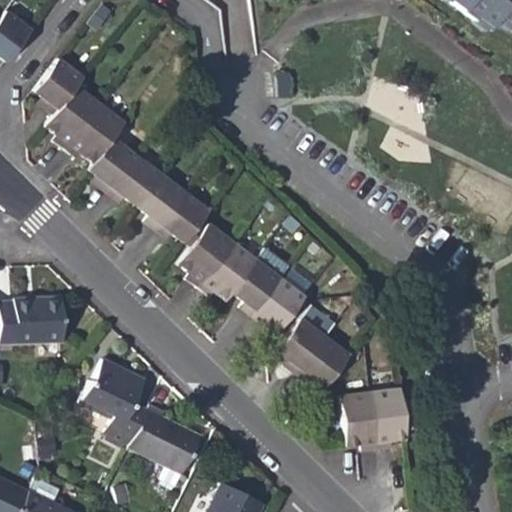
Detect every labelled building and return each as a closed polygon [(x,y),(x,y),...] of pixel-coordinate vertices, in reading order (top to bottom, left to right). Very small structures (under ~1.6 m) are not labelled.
[(511,0),(437,0),(438,0),(440,0),(442,0),(473,23),(473,27),(477,30),(481,30),(483,31),(484,31),(493,21),(495,22),(497,28),(502,31),(508,31),(511,33),(511,0)] [(4,11),(0,15),(0,58),(3,61),(28,29),(4,11)] [(40,102),(52,111),(74,82),(80,75),(56,56),(32,90),(42,99),(40,102)] [(90,95),(74,82),(52,111),(43,123),(53,130),(49,136),(54,140),(90,95)] [(54,140),(60,145),(96,100),(90,95),(54,140)] [(75,149),(88,159),(108,134),(120,119),(96,100),(60,145),(71,154),(75,149)] [(117,141),(108,134),(88,159),(84,165),(92,173),(117,141)] [(91,180),(103,190),(132,153),(117,141),(92,173),(95,175),(91,180)] [(119,194),(131,203),(156,171),(132,153),(103,190),(115,200),(119,194)] [(163,177),(156,171),(131,203),(138,209),(163,177)] [(139,219),(150,228),(180,190),(163,177),(138,209),(143,213),(139,219)] [(202,207),(180,190),(150,228),(162,237),(167,231),(178,240),(193,220),(202,207)] [(178,240),(184,245),(200,225),(193,220),(178,240)] [(181,275),(193,285),(227,240),(204,221),(200,225),(184,245),(172,260),(185,270),(181,275)] [(250,257),(227,240),(193,285),(202,292),(206,287),(218,296),(225,288),(250,257)] [(233,303),(246,313),(274,276),(250,257),(225,288),(237,298),(233,303)] [(299,295),(274,276),(246,313),(257,322),(261,318),(273,328),(273,327),(299,295)] [(0,303),(0,345),(61,344),(61,300),(13,300),(14,303),(0,303)] [(280,365),(292,374),(320,336),(297,318),(272,350),(284,360),(280,365)] [(345,354),(320,336),(292,374),(305,383),(308,378),(321,387),(345,354)] [(98,433),(122,446),(141,409),(128,402),(140,378),(99,357),(88,379),(85,377),(74,400),(106,417),(98,433)] [(398,387),(369,390),(376,447),(389,446),(388,439),(405,437),(398,387)] [(369,390),(336,394),(342,443),(359,442),(360,449),(376,447),(369,390)] [(158,415),(142,406),(141,409),(122,446),(121,450),(172,477),(192,439),(156,419),(158,415)] [(0,511),(11,511),(25,486),(27,483),(0,468),(0,511)] [(216,479),(199,511),(252,511),(258,501),(216,479)] [(66,511),(69,508),(25,486),(11,511),(66,511)]
